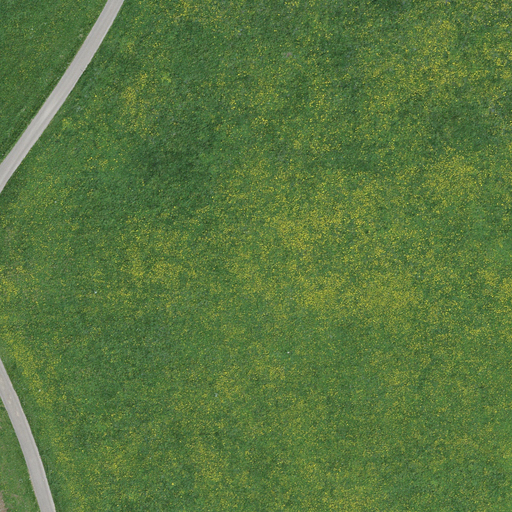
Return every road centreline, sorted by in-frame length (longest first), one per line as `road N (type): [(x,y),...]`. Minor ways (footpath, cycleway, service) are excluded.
road 1 (unclassified): [(115,0),(0,173)]
road 2 (unclassified): [(0,374),(49,511)]
